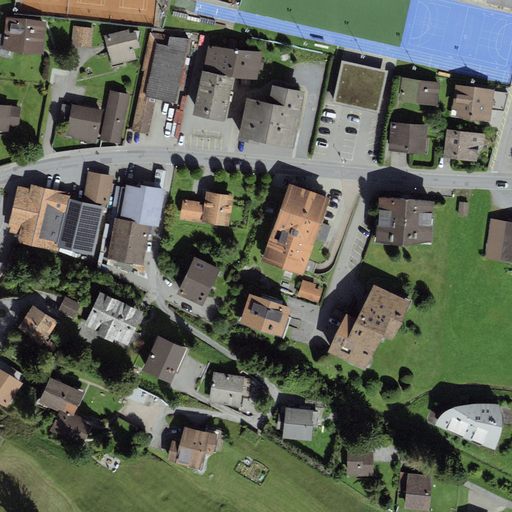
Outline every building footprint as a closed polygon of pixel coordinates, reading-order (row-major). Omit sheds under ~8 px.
[(511,0),(485,0),(485,2),(511,8),(511,0)] [(46,22),(6,18),(4,35),(0,34),(0,55),(12,60),(14,52),(43,54),(46,22)] [(94,28),(73,26),(71,45),(91,48),(94,28)] [(198,35),(151,29),(151,32),(150,33),(141,70),(144,71),(131,130),(149,135),(155,103),(149,102),(150,98),(168,101),(178,55),(186,57),(190,40),(198,41),(198,35)] [(129,30),(104,36),(112,64),(135,58),(133,49),(140,47),(139,43),(140,32),(129,30)] [(229,48),(208,46),(192,114),(224,121),(233,78),(257,79),(259,69),(262,69),(264,59),(261,58),(262,52),(237,49),(237,40),(229,39),(229,48)] [(186,57),(178,55),(168,101),(177,104),(186,57)] [(388,71),(341,61),(332,103),(378,113),(388,71)] [(441,82),(402,77),(399,101),(438,106),(441,82)] [(267,101),(246,97),(237,140),(257,144),(258,142),(294,149),(306,91),(271,84),(267,101)] [(455,85),(452,116),(490,120),(491,109),(504,111),(509,93),(494,91),(494,89),(455,85)] [(130,95),(110,90),(99,139),(120,144),(130,95)] [(21,106),(0,104),(0,131),(9,132),(9,127),(19,127),(21,106)] [(69,119),(72,106),(62,104),(59,117),(69,119)] [(102,111),(72,104),(72,106),(69,119),(65,138),(96,144),(102,111)] [(428,125),(391,122),(388,151),(399,152),(411,153),(425,154),(428,125)] [(495,135),(446,129),(443,158),(476,162),(478,145),(494,146),(495,135)] [(140,188),(123,185),(116,218),(134,221),(134,223),(150,226),(158,228),(165,189),(162,189),(165,171),(156,169),(153,187),(140,185),(140,188)] [(113,176),(87,171),(82,201),(104,206),(104,205),(108,205),(113,176)] [(288,176),(263,255),(305,268),(329,189),(288,176)] [(71,193),(30,184),(29,188),(17,185),(8,227),(10,227),(9,232),(19,234),(18,242),(58,251),(59,247),(93,255),(104,206),(82,201),(70,198),(71,193)] [(233,195),(206,191),(204,202),(201,222),(228,226),(233,195)] [(434,201),(379,197),(376,242),(403,246),(432,242),(434,201)] [(204,202),(182,199),(179,220),(201,223),(201,222),(204,202)] [(469,203),(459,202),(457,216),(467,217),(469,203)] [(116,218),(115,218),(108,259),(143,265),(150,226),(134,223),(134,221),(116,218)] [(511,222),(491,220),(485,259),(511,262),(511,222)] [(220,268),(194,256),(176,294),(202,306),(220,268)] [(143,265),(108,259),(106,264),(147,280),(143,265)] [(302,280),(297,296),(318,303),(322,291),(314,288),(316,284),(302,280)] [(410,302),(374,284),(357,319),(346,314),(327,352),(365,371),(383,335),(392,340),(410,302)] [(143,311),(99,292),(83,326),(97,332),(96,335),(112,342),(113,339),(127,345),(143,311)] [(291,308),(249,294),(240,323),(282,337),(291,308)] [(65,297),(58,310),(73,318),(80,305),(65,297)] [(58,322),(32,305),(17,328),(30,336),(29,338),(42,346),(58,322)] [(186,349),(158,336),(142,370),(170,383),(186,349)] [(0,404),(6,409),(23,383),(18,381),(22,374),(0,359),(0,404)] [(244,376),(213,372),(209,401),(240,406),(244,376)] [(84,392),(50,376),(38,402),(58,411),(59,410),(73,416),(74,414),(84,392)] [(438,418),(435,425),(459,436),(479,445),(492,449),(494,449),(496,448),(498,442),(501,435),(502,427),(502,417),(501,409),(499,404),(475,404),(463,405),(454,407),(448,410),(443,413),(438,418)] [(313,410),(285,407),(284,414),(279,414),(277,429),(283,430),(282,439),(310,441),(312,427),(317,427),(318,412),(313,411),(313,410)] [(58,411),(49,431),(82,447),(93,423),(74,414),(73,416),(59,410),(58,411)] [(137,426),(118,418),(113,429),(131,438),(137,426)] [(218,434),(184,426),(180,442),(171,440),(166,461),(201,469),(205,453),(213,455),(218,434)] [(261,437),(246,427),(239,438),(253,448),(261,437)] [(364,446),(346,446),(347,476),(373,476),(373,452),(364,452),(364,446)] [(433,474),(399,472),(398,490),(406,491),(405,510),(430,511),(433,474)]
